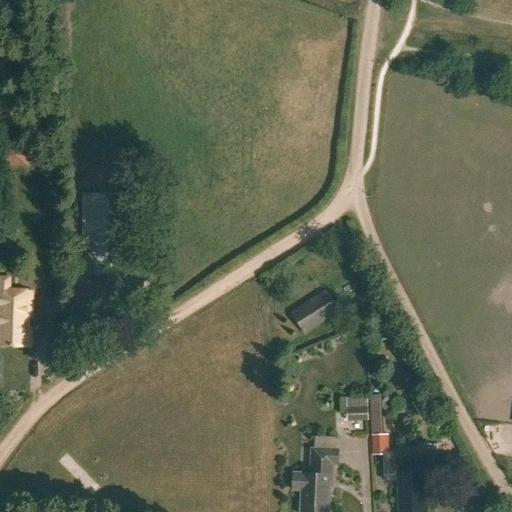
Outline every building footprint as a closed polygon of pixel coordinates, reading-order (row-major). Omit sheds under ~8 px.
[(0,142),(0,167),(34,166),(33,141),(0,142)] [(139,274),(138,195),(83,196),(83,274),(139,274)] [(52,233),(53,247),(63,247),(62,232),(52,233)] [(0,277),(0,347),(31,349),(32,320),(34,320),(35,292),(11,291),(12,278),(0,277)] [(307,336),(341,315),(329,294),(294,314),(307,336)] [(431,392),(412,403),(421,419),(440,409),(431,392)] [(370,396),(372,470),(389,470),(388,436),(381,436),(380,396),(370,396)] [(347,422),(369,421),(367,398),(346,399),(347,408),(346,408),(347,422)] [(339,451),(313,450),(312,476),(295,475),(294,491),(303,492),(302,511),(329,511),(331,478),(333,478),(334,465),(339,465),(339,451)] [(426,511),(425,473),(398,474),(400,511),(426,511)]
